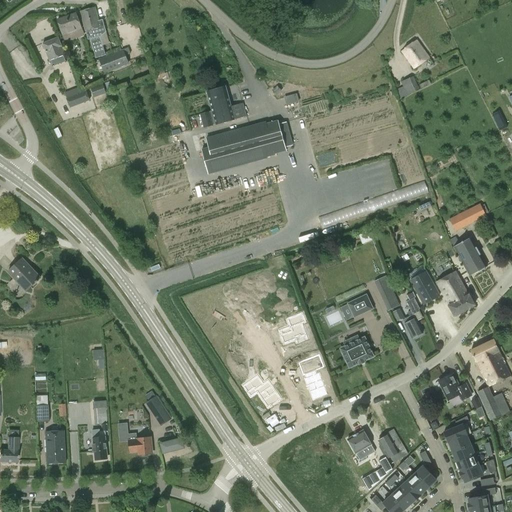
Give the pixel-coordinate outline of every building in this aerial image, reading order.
[(98,21),(94,8),(80,12),(88,40),(90,39),(89,38),(100,35),(100,36),(106,32),(102,20),(98,21)] [(64,38),(81,31),(75,13),(57,20),(64,38)] [(100,35),(89,38),(90,39),(95,57),(105,55),(100,36),(100,35)] [(64,55),(58,38),(43,44),(49,61),(51,60),(53,66),(66,61),(63,56),(64,55)] [(429,58),(416,40),(401,51),(414,69),(429,58)] [(128,48),(122,51),(99,60),(104,72),(127,62),(125,57),(131,54),(128,48)] [(163,67),(152,70),(154,76),(165,73),(163,67)] [(419,89),(413,76),(400,82),(402,87),(396,90),(400,99),(419,89)] [(94,98),(106,94),(102,84),(91,88),(94,98)] [(225,87),(207,92),(212,112),(200,115),(204,128),(246,117),(242,104),(231,107),(225,87)] [(275,95),(281,91),(277,87),(272,91),(275,95)] [(89,101),(85,91),(66,98),(70,108),(89,101)] [(289,104),(300,100),(298,93),(286,96),(289,104)] [(206,139),(209,148),(202,150),(208,174),(285,153),(284,148),(292,146),(287,123),(278,125),(277,121),(206,139)] [(302,168),(296,169),(303,196),(309,194),(302,168)] [(269,171),(246,177),(250,190),(282,181),(280,175),(271,178),(269,171)] [(420,212),(431,207),(429,202),(418,207),(420,212)] [(455,231),(485,216),(479,204),(449,219),(455,231)] [(370,231),(359,235),(362,245),(373,240),(370,231)] [(456,237),(450,240),(453,247),(459,258),(469,276),(480,270),(482,271),(484,269),(485,267),(487,266),(471,237),(460,243),(456,237)] [(40,278),(22,258),(7,272),(25,292),(40,278)] [(210,272),(235,264),(233,259),(209,267),(210,272)] [(432,284),(427,276),(424,272),(409,280),(423,306),(439,297),(432,284)] [(455,272),(443,279),(437,282),(454,316),(473,306),(455,272)] [(239,285),(226,293),(231,301),(229,302),(236,314),(247,307),(247,306),(249,304),(239,285)] [(391,288),(383,291),(391,308),(399,305),(391,288)] [(348,304),(341,307),(347,320),(354,317),(354,318),(373,309),(366,294),(348,303),(348,304)] [(405,324),(404,324),(411,338),(422,333),(416,321),(422,318),(418,310),(420,309),(415,300),(414,298),(409,300),(406,302),(411,311),(407,312),(409,316),(408,317),(410,321),(405,324)] [(399,309),(392,312),(397,321),(404,318),(399,309)] [(285,328),(273,332),(279,351),(300,343),(293,326),(296,325),(293,316),(282,320),(285,328)] [(248,333),(230,343),(237,354),(244,349),(245,351),(256,345),(248,333)] [(349,367),(350,367),(358,363),(359,364),(364,362),(363,360),(372,356),(372,357),(373,356),(372,356),(364,338),(363,338),(341,348),(340,349),(341,349),(349,366),(349,367)] [(492,397),(488,387),(510,376),(493,340),(470,351),(487,387),(477,392),(490,420),(501,415),(510,411),(501,393),(492,397)] [(94,361),(104,360),(103,349),(93,350),(94,361)] [(319,354),(298,362),(303,376),(309,373),(310,376),(304,378),(313,401),(328,395),(320,372),(317,373),(316,371),(324,368),(319,354)] [(452,373),(437,381),(448,401),(462,393),(464,399),(471,395),(465,383),(459,386),(452,373)] [(264,379),(250,387),(262,407),(275,398),(264,379)] [(148,401),(155,396),(152,392),(145,396),(148,401)] [(148,401),(147,402),(152,410),(151,411),(161,426),(172,419),(156,396),(155,396),(148,401)] [(471,401),(475,409),(475,410),(482,406),(478,397),(471,401)] [(49,405),(36,405),(35,405),(36,422),(49,422),(49,405)] [(106,408),(93,409),(94,425),(101,424),(101,431),(105,431),(108,431),(107,424),(106,408)] [(457,427),(444,432),(448,443),(449,443),(449,442),(466,435),(466,436),(471,433),(467,423),(469,422),(467,417),(455,422),(457,427)] [(64,431),(58,432),(58,428),(56,427),(53,427),(51,429),(51,432),(45,432),(46,464),(65,463),(64,431)] [(18,431),(7,430),(7,450),(0,450),(0,462),(17,463),(18,431)] [(99,430),(92,431),(93,445),(92,445),(93,452),(95,452),(95,460),(106,459),(105,451),(106,451),(105,437),(99,438),(99,430)] [(363,430),(347,439),(360,460),(361,460),(362,462),(368,458),(367,457),(375,452),(363,430)] [(388,434),(377,440),(391,464),(408,454),(401,443),(394,446),(388,434)] [(470,445),(466,436),(466,435),(449,442),(449,443),(453,452),(470,445)] [(136,439),(129,439),(130,452),(138,451),(138,455),(151,454),(150,447),(151,446),(151,437),(136,438),(136,439)] [(182,448),(180,439),(161,444),(163,453),(182,448)] [(470,445),(453,452),(457,462),(474,455),(474,456),(477,455),(472,444),(470,445)] [(431,463),(425,451),(419,454),(425,466),(431,463)] [(461,472),(478,465),(474,456),(474,455),(457,462),(461,472)] [(382,468),(362,479),(369,491),(393,469),(386,457),(379,461),(382,468)] [(404,462),(399,466),(402,470),(407,465),(404,462)] [(483,476),(478,465),(461,472),(459,472),(462,479),(463,478),(465,483),(483,476)] [(423,466),(415,474),(422,481),(428,488),(436,480),(423,466)] [(390,479),(394,482),(398,478),(395,474),(390,479)] [(415,474),(407,481),(414,489),(420,495),(428,488),(422,481),(415,474)] [(493,478),(480,480),(481,486),(494,484),(493,478)] [(389,487),(394,482),(390,479),(385,483),(389,487)] [(407,481),(399,488),(406,496),(412,502),(412,503),(421,495),(420,495),(414,489),(407,481)] [(406,496),(399,488),(391,496),(404,510),(412,503),(412,502),(406,496)] [(469,504),(468,504),(469,511),(470,510),(489,507),(487,496),(496,494),(495,488),(482,490),(483,496),(468,499),(469,504)] [(376,495),(371,500),(381,510),(385,506),(390,511),(401,511),(404,510),(391,496),(383,503),(376,495)]
